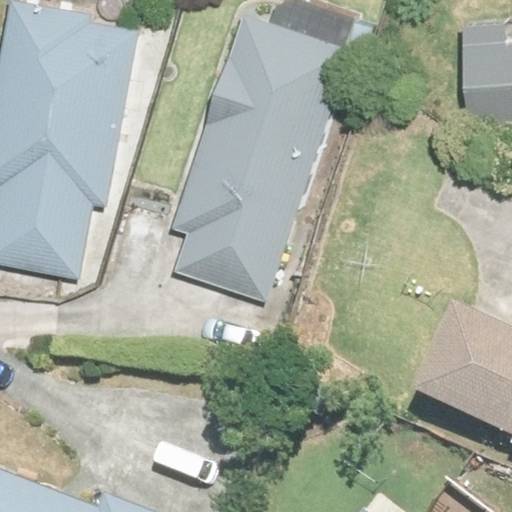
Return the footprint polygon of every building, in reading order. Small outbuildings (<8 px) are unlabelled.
[(150,20),(19,0),(15,0),(0,103),(0,181),(6,183),(0,219),(0,260),(91,275),(103,200),(122,203),(150,20)] [(272,296),(367,20),(308,0),(278,0),(273,17),(248,8),(181,204),(197,210),(179,264),(272,296)] [(511,117),(511,16),(470,19),(475,119),(511,117)] [(511,322),(472,302),(425,392),(511,438),(511,322)] [(103,511),(88,511),(0,475),(0,511),(167,511),(113,490),(103,511)]
